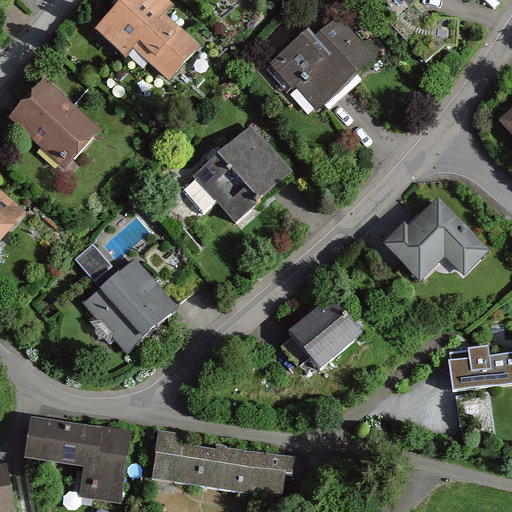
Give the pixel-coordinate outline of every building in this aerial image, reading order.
[(166,0),(126,0),(97,33),(124,57),(132,48),(170,81),(200,47),(164,16),(173,6),(166,0)] [(384,0),(398,15),(415,0),(384,0)] [(337,29),(282,78),(317,117),(372,68),(337,29)] [(45,82),(10,122),(66,171),(101,131),(45,82)] [(511,112),(500,123),(511,136),(511,112)] [(250,147),(199,187),(238,231),(287,187),(250,147)] [(0,191),(0,242),(26,213),(0,191)] [(407,226),(385,247),(421,283),(446,259),(464,277),(489,253),(439,202),(411,229),(407,226)] [(133,261),(82,305),(127,355),(177,311),(133,261)] [(333,296),(288,335),(320,373),(365,333),(333,296)] [(455,397),(511,390),(511,344),(450,352),(455,397)] [(130,439),(33,424),(28,459),(84,468),(80,499),(120,505),(130,439)] [(184,436),(160,432),(152,480),(289,501),(296,460),(216,447),(216,450),(183,445),(184,436)] [(0,511),(16,511),(8,471),(0,472),(0,511)]
